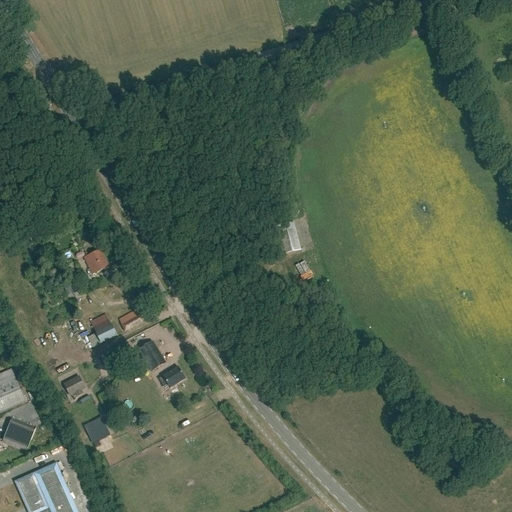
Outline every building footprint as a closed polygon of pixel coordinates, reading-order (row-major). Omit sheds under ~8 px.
[(301,251),(294,225),(284,227),(285,231),(277,233),(283,255),(301,251)] [(108,266),(100,250),(84,258),(92,274),(108,266)] [(302,276),(311,272),(307,262),(298,266),(302,276)] [(31,282),(24,285),(29,299),(36,296),(31,282)] [(142,323),(135,311),(117,320),(124,333),(142,323)] [(117,336),(107,314),(90,322),(96,334),(85,338),(89,348),(117,336)] [(166,363),(152,341),(137,350),(151,372),(166,363)] [(129,352),(123,342),(110,349),(116,360),(129,352)] [(185,380),(177,368),(162,377),(163,378),(159,380),(163,388),(168,386),(170,389),(185,380)] [(0,413),(26,402),(11,370),(0,374),(0,413)] [(83,390),(77,376),(61,384),(67,397),(72,395),(74,398),(80,394),(79,392),(83,390)] [(107,433),(98,418),(82,427),(90,442),(107,433)] [(36,428),(11,419),(3,441),(0,439),(0,440),(3,441),(2,443),(26,452),(36,428)] [(77,511),(56,464),(15,482),(27,511),(77,511)]
